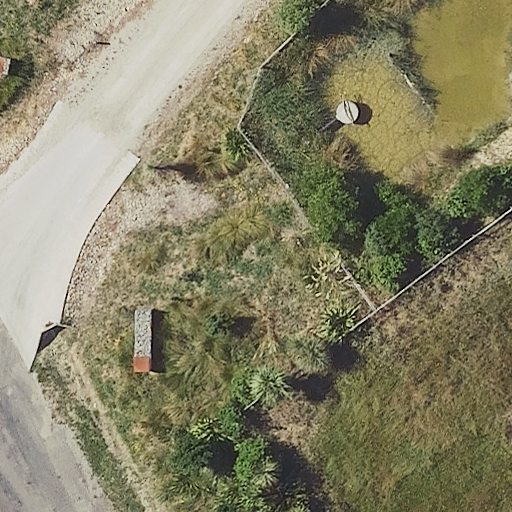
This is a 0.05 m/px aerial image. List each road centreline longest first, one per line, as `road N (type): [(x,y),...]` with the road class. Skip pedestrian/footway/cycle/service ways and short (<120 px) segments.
road 1 (unclassified): [(0,252),(175,0)]
road 2 (residential): [(0,398),(61,511)]
